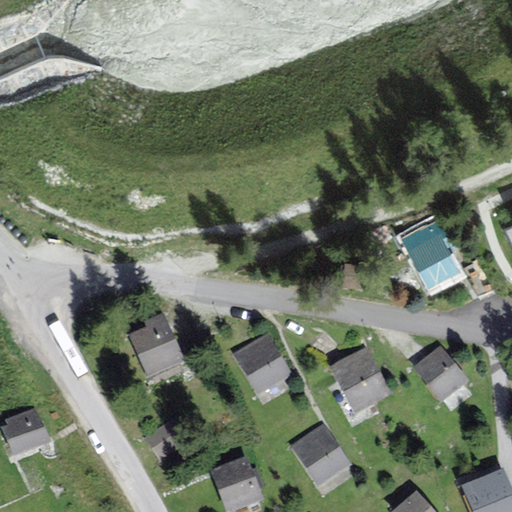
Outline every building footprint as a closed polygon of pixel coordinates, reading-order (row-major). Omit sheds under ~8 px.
[(447,221),(407,238),(429,291),(470,273),(447,221)] [(372,265),(345,262),(343,285),(370,288),(372,265)] [(170,320),(135,333),(153,382),(189,369),(170,320)] [(268,336),(237,357),(266,401),(297,381),(268,336)] [(445,349),(419,368),(447,405),(473,385),(445,349)] [(369,350),(335,369),(360,414),(395,395),(369,350)] [(39,410),(3,426),(19,460),(55,443),(39,410)] [(175,421),(148,441),(163,461),(190,441),(175,421)] [(325,426),(293,447),(323,492),(355,471),(325,426)] [(253,461),(217,472),(229,511),(246,511),(267,505),(253,461)] [(511,511),(511,498),(501,474),(465,488),(475,511),(511,511)] [(435,511),(422,495),(401,511),(435,511)]
